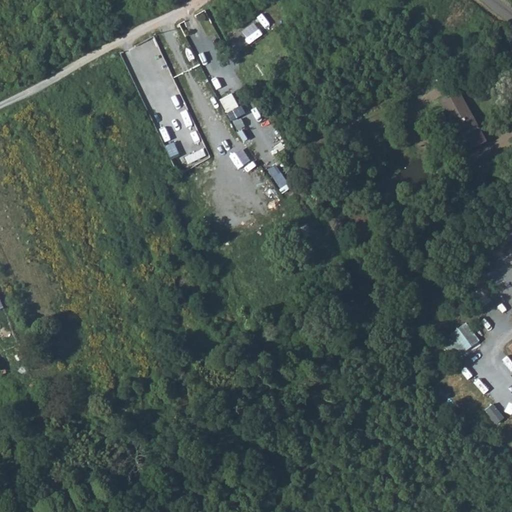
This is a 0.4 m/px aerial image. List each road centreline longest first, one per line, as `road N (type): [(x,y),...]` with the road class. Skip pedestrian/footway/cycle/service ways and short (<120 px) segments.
road 1 (track): [(203,0),(262,116),(338,191)]
road 2 (track): [(0,103),(202,0)]
